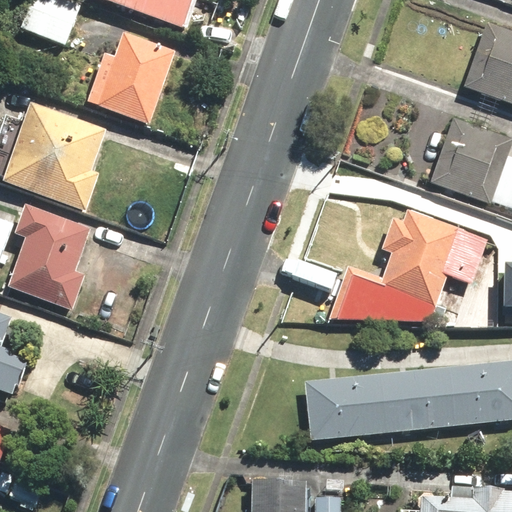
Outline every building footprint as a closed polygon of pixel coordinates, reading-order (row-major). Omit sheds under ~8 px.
[(82,9),(57,0),(33,0),(21,32),(66,49),(82,9)] [(96,0),(185,32),(196,0),(96,0)] [(511,32),(489,24),(465,88),(511,105),(511,32)] [(107,57),(90,105),(151,129),(169,79),(178,54),(126,36),(118,61),(107,57)] [(33,106),(5,185),(88,215),(102,176),(94,174),(109,133),(33,106)] [(511,149),(511,140),(454,120),(431,184),(491,206),(511,149)] [(92,231),(28,207),(17,236),(28,240),(12,291),(75,314),(87,277),(77,274),(92,231)] [(474,286),(489,240),(406,212),(402,223),(394,220),(383,252),(391,255),(382,280),(350,268),(331,321),(432,324),(436,309),(438,309),(448,277),(474,286)] [(0,268),(16,227),(0,220),(0,268)] [(13,321),(0,315),(0,392),(13,398),(17,387),(21,389),(33,356),(4,344),(13,321)] [(511,363),(306,384),(312,443),(511,423),(511,363)] [(0,471),(13,436),(0,430),(0,471)] [(17,483),(10,500),(19,503),(16,511),(19,511),(37,511),(45,494),(17,483)] [(254,483),(253,511),(307,511),(308,485),(254,483)] [(511,511),(511,492),(454,489),(453,501),(423,499),(422,511),(511,511)] [(342,511),(343,501),(318,500),(317,511),(342,511)]
